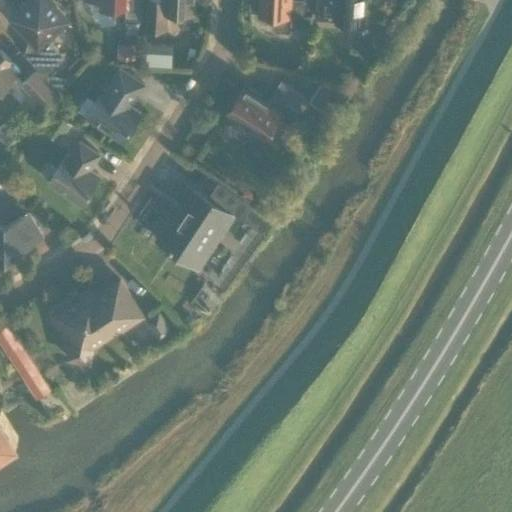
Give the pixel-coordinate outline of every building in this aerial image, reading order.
[(37,42),(26,53),(46,75),(66,56),(49,37),(68,19),(55,6),(53,0),(32,0),(14,17),(37,42)] [(103,5),(127,6),(127,18),(143,19),(144,0),(103,0),(103,3),(103,5)] [(148,0),(147,27),(168,28),(168,10),(195,12),(196,0),(148,0)] [(257,0),(257,11),(260,11),(259,14),(276,15),(276,30),(291,31),(292,26),(305,27),(306,0),(257,0)] [(347,26),(355,26),(362,22),(366,22),(367,0),(318,0),(317,17),(337,18),(337,21),(341,21),(344,23),(347,26)] [(135,59),(136,43),(118,42),(118,57),(135,59)] [(5,88),(4,86),(17,74),(8,64),(12,60),(2,49),(0,50),(0,96),(5,92),(5,88)] [(304,69),(306,59),(295,57),(293,68),(304,69)] [(142,111),(131,103),(136,95),(138,96),(146,83),(121,66),(107,88),(106,87),(87,116),(124,140),(142,111)] [(69,79),(58,67),(47,78),(58,90),(69,79)] [(21,84),(41,105),(55,91),(35,70),(21,84)] [(305,94),(283,79),(268,102),(259,95),(261,92),(247,83),(229,111),(253,126),(251,128),(278,145),(301,109),(297,106),(305,94)] [(322,81),(310,100),(330,114),(352,92),(322,81)] [(59,141),(70,123),(53,112),(41,129),(59,141)] [(69,153),(50,182),(83,203),(101,174),(92,168),(102,153),(81,140),(71,155),(69,153)] [(180,207),(159,239),(188,259),(193,252),(204,259),(215,242),(205,235),(212,225),(222,232),(234,213),(208,197),(188,183),(179,197),(185,201),(181,208),(180,207)] [(251,203),(241,218),(265,234),(275,218),(251,203)] [(0,253),(1,254),(2,252),(8,256),(14,252),(15,253),(34,241),(33,239),(43,233),(30,211),(7,226),(3,224),(0,222),(0,253)] [(94,292),(73,305),(71,301),(55,311),(54,316),(63,329),(66,327),(73,337),(69,355),(71,359),(88,362),(92,359),(96,341),(116,328),(119,332),(146,315),(122,279),(97,296),(94,292)] [(159,341),(174,331),(160,310),(145,319),(159,341)] [(7,325),(0,329),(0,338),(0,339),(11,332),(7,325)] [(11,332),(0,339),(5,345),(16,338),(11,332)] [(16,338),(5,345),(9,352),(20,345),(16,338)] [(20,345),(9,352),(13,359),(24,351),(20,345)] [(24,351),(13,359),(18,365),(29,358),(24,351)] [(29,358),(18,365),(22,372),(33,365),(29,358)] [(33,365),(22,372),(26,379),(37,371),(33,365)] [(37,371),(26,379),(31,385),(42,378),(37,371)] [(42,378),(31,385),(35,392),(46,384),(42,378)] [(46,384),(35,392),(39,398),(50,391),(46,384)] [(0,464),(5,461),(0,452),(0,449),(19,438),(1,409),(0,406),(0,464)]
